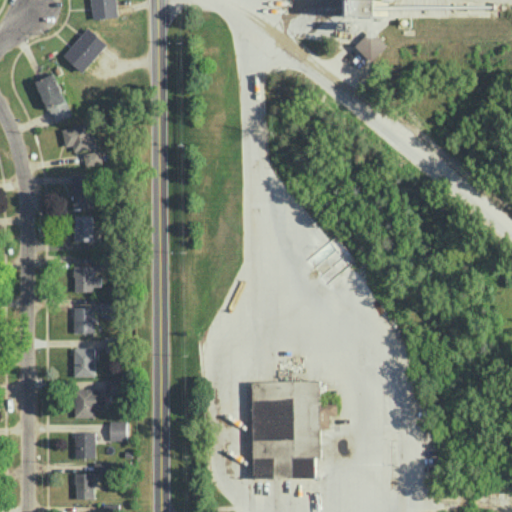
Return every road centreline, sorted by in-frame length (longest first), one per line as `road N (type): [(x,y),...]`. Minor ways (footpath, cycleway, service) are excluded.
road 1 (tertiary): [(161,511),(157,0)]
road 2 (residential): [(27,511),(24,163),(0,101)]
